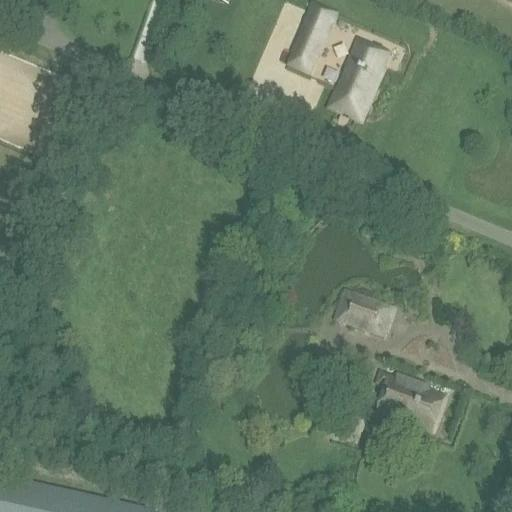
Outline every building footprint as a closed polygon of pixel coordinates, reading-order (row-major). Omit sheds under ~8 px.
[(302,24),(304,25),(330,37),(339,16),(311,4),(302,24)] [(361,124),(390,56),(359,43),(330,111),(361,124)] [(383,339),(394,310),(345,293),(335,322),(383,339)] [(199,325),(212,329),(215,320),(220,322),(224,309),(206,303),(199,325)] [(396,381),(381,375),(377,385),(388,389),(377,419),(396,426),(395,429),(409,434),(410,431),(430,438),(444,398),(410,386),(411,382),(397,377),(396,381)] [(149,511),(0,478),(0,511),(149,511)]
